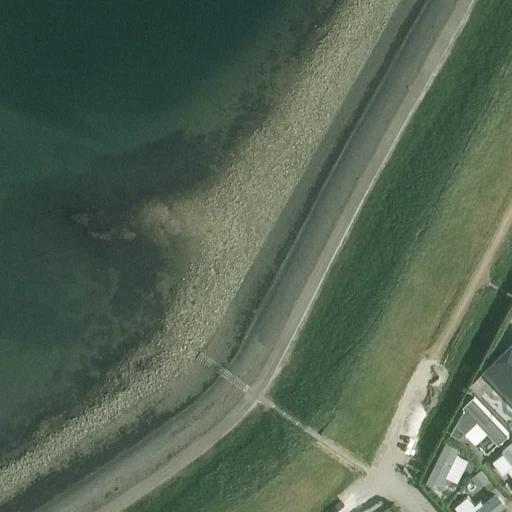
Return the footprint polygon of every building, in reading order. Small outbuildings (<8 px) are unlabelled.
[(511,343),(484,370),(511,398),(511,343)] [(446,383),(458,364),(449,359),(437,378),(446,383)] [(464,421),(479,432),(497,407),(482,396),(464,421)] [(438,459),(452,475),(478,452),(464,436),(438,459)] [(470,493),(479,511),(483,511),(508,499),(497,479),(470,493)]
